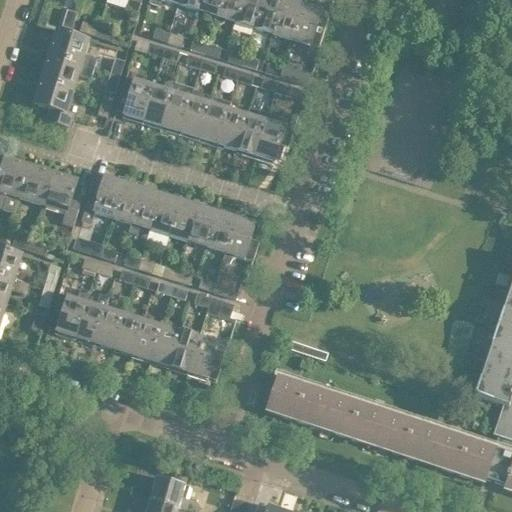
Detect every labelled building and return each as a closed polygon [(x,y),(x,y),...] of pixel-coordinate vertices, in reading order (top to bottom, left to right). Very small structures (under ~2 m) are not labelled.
[(126,0),(124,9),(135,12),(138,0),(126,0)] [(177,0),(176,5),(195,11),(198,0),(177,0)] [(205,14),(213,17),(214,17),(219,0),(198,0),(195,11),(193,17),(200,19),(204,18),(205,14)] [(239,0),(219,0),(214,17),(212,23),(219,25),(223,24),(224,20),(232,23),(239,0)] [(239,0),(232,23),(251,29),(260,0),(239,0)] [(260,0),(251,29),(269,35),(270,35),(280,0),(260,0)] [(300,5),(299,5),(299,2),(294,1),(293,3),(283,0),(280,0),(270,35),(289,41),(300,5)] [(459,0),(458,4),(482,12),(485,0),(459,0)] [(458,4),(456,12),(454,16),(478,24),(482,12),(458,4)] [(300,5),(289,41),(308,47),(319,10),(318,10),(318,8),(313,6),(312,9),(300,5)] [(60,25),(70,28),(75,12),(65,9),(60,25)] [(449,34),(451,35),(472,42),(478,24),(454,16),(449,34)] [(77,31),(93,36),(97,26),(80,21),(77,31)] [(97,26),(93,36),(110,41),(113,31),(97,26)] [(165,42),(168,31),(154,27),(151,37),(165,42)] [(46,56),(79,66),(90,70),(94,57),(83,54),(87,42),(53,31),(46,56)] [(168,31),(165,42),(179,46),(183,36),(168,31)] [(472,42),(451,35),(446,52),(467,58),(472,42)] [(189,49),(203,53),(206,43),(192,38),(189,49)] [(161,56),(164,46),(150,42),(147,52),(161,56)] [(206,43),(203,53),(217,57),(220,47),(206,43)] [(164,46),(161,56),(175,61),(178,50),(164,46)] [(240,64),(243,54),(229,50),(226,60),(240,64)] [(198,68),(202,57),(187,53),(185,64),(198,68)] [(243,54),(240,64),(255,69),(258,59),(243,54)] [(90,70),(79,66),(46,56),(38,80),(72,90),(77,74),(88,77),(90,70)] [(108,75),(118,78),(118,79),(123,60),(112,57),(108,75)] [(202,57),(198,68),(213,72),(216,62),(202,57)] [(264,72),(278,76),(281,66),(267,62),(264,72)] [(236,79),(239,69),(225,64),(222,75),(236,79)] [(308,73),(281,65),(281,66),(278,76),(277,77),(305,85),(308,73)] [(239,69),(236,79),(251,83),(254,73),(239,69)] [(120,119),(140,125),(151,86),(145,84),(141,77),(126,73),(115,107),(123,110),(121,117),(120,119)] [(114,93),(118,78),(108,75),(104,90),(114,93)] [(273,90),(276,80),(263,76),(259,86),(273,90)] [(30,104),(46,109),(43,120),(68,128),(73,114),(65,112),(72,90),(38,80),(30,104)] [(276,80),(273,90),(288,95),(291,85),(276,80)] [(149,128),(158,130),(170,92),(172,84),(166,83),(162,85),(161,89),(151,86),(140,125),(149,128)] [(158,130),(158,131),(177,137),(191,90),(172,84),(170,92),(158,130)] [(177,137),(195,142),(210,96),(191,90),(177,137)] [(195,142),(214,148),(229,102),(210,96),(195,142)] [(105,119),(110,103),(100,99),(95,116),(105,119)] [(214,148),(215,149),(220,150),(221,148),(233,152),(245,115),(227,110),(229,102),(214,148)] [(257,110),(254,118),(245,115),(233,152),(235,153),(234,155),(251,160),(266,113),(257,110)] [(266,113),(251,160),(269,166),(270,164),(271,164),(277,144),(286,147),(296,116),(281,112),(280,117),(266,113)] [(2,159),(0,165),(0,209),(12,214),(16,199),(27,167),(2,159)] [(16,199),(40,207),(50,174),(27,167),(16,199)] [(81,198),(71,195),(75,182),(50,174),(40,207),(63,214),(59,224),(71,228),(81,198)] [(86,200),(79,223),(89,226),(93,213),(110,218),(122,181),(104,175),(103,178),(102,178),(95,202),(86,200)] [(140,189),(139,189),(140,187),(122,181),(110,218),(129,224),(140,189)] [(159,195),(158,195),(158,193),(152,191),(152,193),(140,189),(129,224),(127,233),(136,236),(139,227),(147,230),(148,230),(159,195)] [(148,230),(165,236),(167,236),(178,201),(178,200),(178,199),(177,199),(171,197),(160,193),(159,195),(148,230)] [(167,236),(184,241),(185,242),(196,207),(195,207),(195,205),(190,203),(178,200),(178,201),(167,236)] [(185,242),(204,248),(215,213),(216,211),(197,205),(196,207),(185,242)] [(233,219),(232,218),(232,216),(228,215),(216,211),(215,213),(204,248),(221,253),(222,254),(233,219)] [(230,256),(242,260),(251,262),(257,241),(248,238),(253,225),(251,224),(252,221),(247,220),(234,216),(233,219),(222,254),(220,261),(228,264),(230,256)] [(13,234),(10,244),(27,249),(30,240),(13,234)] [(30,240),(27,249),(42,254),(45,244),(30,240)] [(85,253),(98,257),(101,247),(88,243),(85,253)] [(101,247),(98,257),(113,261),(116,252),(101,247)] [(0,249),(0,276),(12,280),(19,255),(0,249)] [(136,268),(139,259),(126,255),(123,264),(136,268)] [(93,272),(97,261),(84,257),(80,267),(93,272)] [(139,259),(136,268),(150,273),(153,263),(139,259)] [(97,261),(93,272),(108,276),(112,265),(97,261)] [(173,280),(176,270),(163,266),(160,276),(173,280)] [(131,283),(135,272),(121,268),(118,279),(131,283)] [(176,270),(173,280),(189,285),(192,275),(176,270)] [(497,271),(493,282),(504,286),(508,275),(497,271)] [(135,272),(131,283),(146,288),(149,277),(135,272)] [(42,290),(52,293),(57,277),(46,273),(42,290)] [(214,279),(210,292),(234,299),(239,280),(217,273),(214,279)] [(511,274),(511,275),(511,297),(508,312),(501,309),(490,344),(497,346),(486,380),(479,378),(473,396),(502,405),(492,435),(497,437),(493,449),(483,478),(504,486),(511,461),(511,274)] [(24,284),(12,280),(0,276),(0,302),(4,304),(8,290),(20,294),(24,284)] [(197,288),(210,292),(214,279),(213,283),(200,278),(197,288)] [(169,295),(172,284),(158,279),(155,291),(169,295)] [(172,284),(169,295),(184,300),(188,288),(172,284)] [(498,290),(487,286),(484,297),(495,300),(498,290)] [(72,341),(84,302),(87,291),(77,288),(74,299),(64,295),(64,296),(56,294),(49,316),(57,319),(52,332),(52,334),(72,341)] [(43,306),(48,307),(52,293),(42,290),(37,304),(43,306)] [(192,303),(206,307),(209,297),(195,293),(192,303)] [(94,305),(85,302),(84,302),(72,341),(91,346),(92,344),(103,308),(107,297),(97,294),(94,305)] [(209,297),(206,307),(204,314),(227,320),(232,304),(209,297)] [(92,344),(92,345),(92,347),(98,348),(98,347),(110,351),(122,314),(103,308),(92,344)] [(37,332),(42,316),(33,313),(28,329),(37,332)] [(110,351),(111,351),(111,353),(116,354),(117,352),(129,356),(140,319),(122,314),(110,351)] [(129,356),(130,356),(129,358),(136,360),(136,358),(148,362),(159,325),(140,319),(129,356)] [(148,362),(149,362),(148,364),(154,366),(155,364),(167,368),(178,331),(159,325),(148,362)] [(178,331),(167,368),(167,370),(172,372),(173,370),(185,374),(196,337),(178,331)] [(185,374),(186,374),(185,376),(190,378),(191,376),(204,380),(208,368),(217,370),(226,340),(216,337),(216,343),(196,337),(185,374)] [(288,340),(285,348),(323,361),(326,353),(288,340)] [(308,361),(300,358),(297,366),(306,369),(308,361)] [(292,419),(304,385),(275,376),(264,410),(265,410),(267,406),(278,410),(276,414),(292,419)] [(320,428),(331,395),(304,385),(292,419),(308,425),(310,420),(321,424),(319,428),(320,428)] [(347,437),(358,404),(331,395),(320,428),(321,424),(332,428),(331,432),(347,437)] [(374,446),(385,413),(358,404),(347,437),(362,442),(364,438),(374,442),(373,446),(374,446)] [(401,455),(412,422),(385,413),(374,446),(375,442),(386,446),(385,450),(401,455)] [(428,464),(439,431),(412,422),(401,455),(416,461),(418,457),(428,460),(427,464),(428,464)] [(454,473),(466,440),(439,431),(428,464),(429,460),(440,464),(439,468),(454,473)] [(482,483),(483,478),(493,449),(466,440),(454,473),(470,479),(472,475),(482,478),(481,482),(482,483)] [(511,461),(504,486),(503,490),(504,491),(505,486),(511,488),(511,461)] [(173,474),(171,482),(183,485),(185,477),(173,474)] [(171,482),(169,481),(154,477),(147,501),(186,511),(196,511),(197,508),(194,502),(183,499),(187,486),(183,485),(171,482)] [(243,511),(246,504),(231,499),(227,511),(243,511)] [(186,511),(147,501),(143,511),(186,511)]
